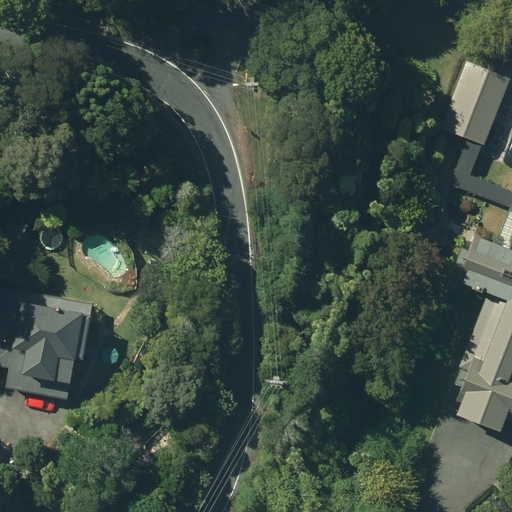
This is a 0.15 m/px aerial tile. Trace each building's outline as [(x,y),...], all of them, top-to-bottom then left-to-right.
[(463,58),(441,126),(467,136),(450,188),(511,208),(511,165),(483,156),(510,73),(463,58)] [(463,399),(511,418),(511,237),(462,365),(475,370),(463,399)] [(142,271),(153,276),(157,269),(146,263),(142,271)] [(10,387),(71,398),(78,355),(90,357),(98,313),(0,294),(0,364),(13,367),(10,387)] [(0,495),(12,500),(29,450),(0,440),(0,495)] [(130,480),(115,460),(89,481),(104,501),(130,480)]
